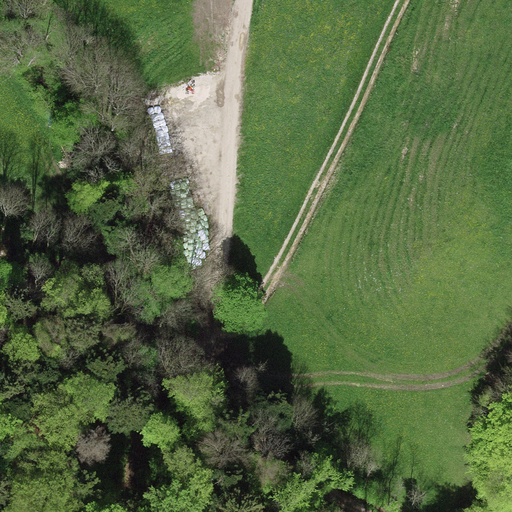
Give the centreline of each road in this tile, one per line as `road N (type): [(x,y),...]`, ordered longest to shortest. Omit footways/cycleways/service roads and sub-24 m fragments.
road 1 (track): [(359,511),(184,380),(0,270)]
road 2 (track): [(203,329),(237,325),(267,282),(402,0)]
road 3 (unclassified): [(243,0),(219,275),(184,380)]
